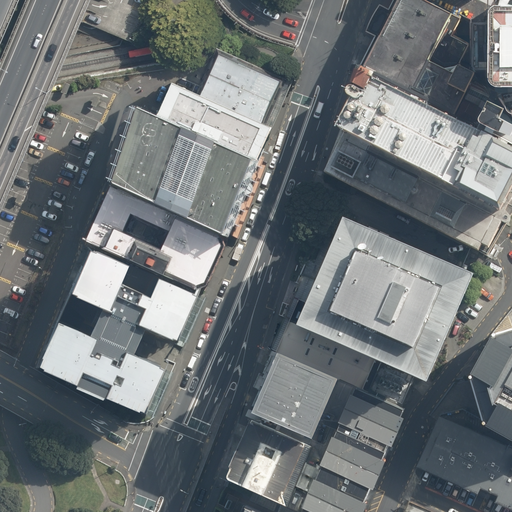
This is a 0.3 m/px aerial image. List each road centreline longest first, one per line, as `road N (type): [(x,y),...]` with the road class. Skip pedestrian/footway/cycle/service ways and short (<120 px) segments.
road 1 (secondary): [(161,466),(255,235),(322,36)]
road 2 (secondary): [(282,218),(239,395),(195,511)]
road 3 (secondary): [(282,218),(180,475)]
road 4 (residential): [(511,297),(433,398),(383,511)]
road 5 (motorway): [(76,0),(0,180)]
road 6 (secondary): [(341,42),(282,218)]
road 7 (tertiary): [(161,466),(0,378)]
road 8 (motorway): [(0,112),(48,0)]
